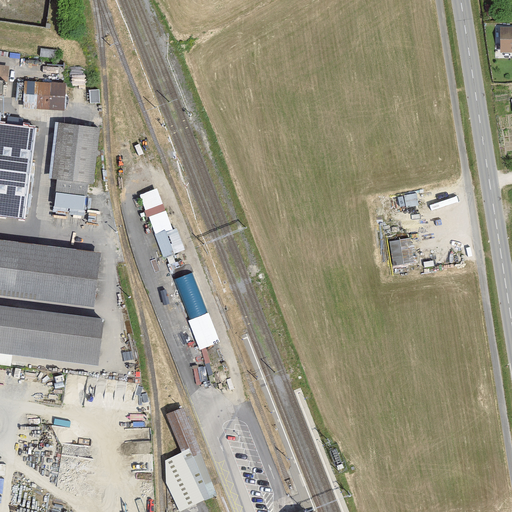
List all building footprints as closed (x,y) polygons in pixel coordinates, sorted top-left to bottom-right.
[(511,53),(511,28),(496,28),(496,53),(511,53)] [(61,84),(18,81),(16,109),(59,112),(61,84)] [(0,216),(27,220),(37,128),(0,123),(0,216)] [(95,130),(66,127),(55,212),(83,216),(95,130)] [(157,188),(140,195),(163,258),(182,252),(157,188)] [(391,264),(411,263),(410,238),(390,238),(391,264)] [(93,254),(0,242),(0,294),(87,305),(93,254)] [(219,343),(191,273),(174,280),(200,350),(219,343)] [(0,351),(92,363),(99,311),(0,298),(0,351)] [(185,509),(216,497),(183,410),(168,416),(180,447),(164,453),(185,509)]
